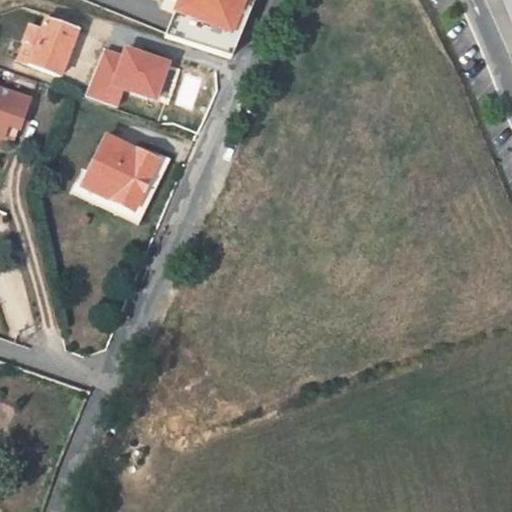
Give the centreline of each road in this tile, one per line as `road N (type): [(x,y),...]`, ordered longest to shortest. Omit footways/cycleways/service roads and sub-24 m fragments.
road 1 (residential): [(116,387),(280,0)]
road 2 (residential): [(67,511),(116,387)]
road 3 (residential): [(116,387),(0,348)]
